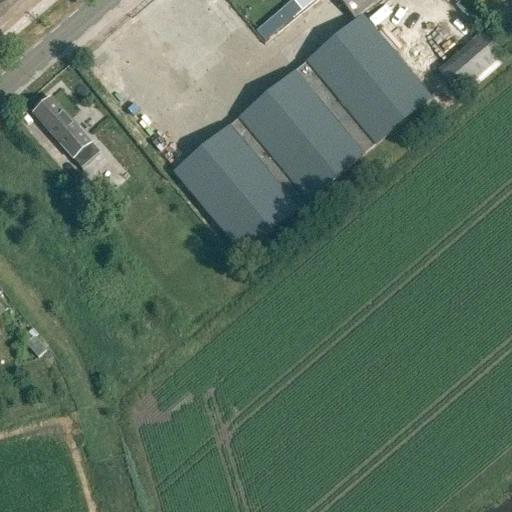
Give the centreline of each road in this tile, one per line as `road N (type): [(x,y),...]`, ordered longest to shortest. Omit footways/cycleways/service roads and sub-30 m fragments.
road 1 (track): [(121,511),(69,354),(0,270)]
road 2 (tertiary): [(0,90),(106,0)]
